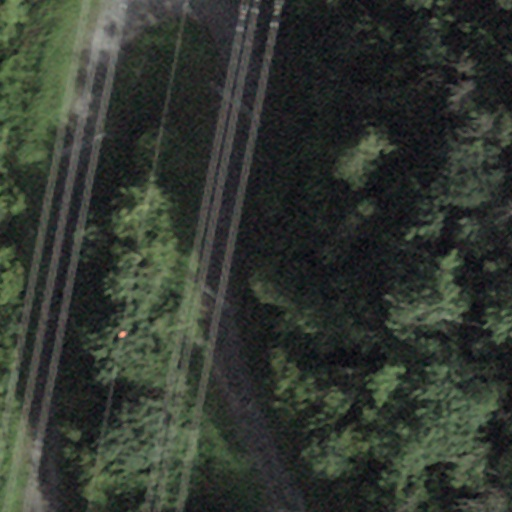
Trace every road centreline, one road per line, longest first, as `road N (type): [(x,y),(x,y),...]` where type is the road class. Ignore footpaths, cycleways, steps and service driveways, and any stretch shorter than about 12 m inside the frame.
road 1 (track): [(232,0),(249,12),(259,47),(255,98),(216,240),(212,298),(221,369),(284,511)]
road 2 (track): [(49,511),(58,291),(104,102),(127,39),(161,0)]
